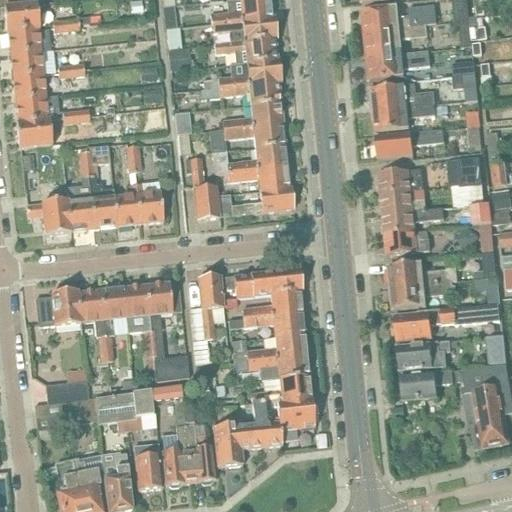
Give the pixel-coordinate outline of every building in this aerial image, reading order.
[(173,0),(162,0),(163,9),(174,8),(173,0)] [(269,0),(254,0),(239,2),(241,15),(211,18),(212,27),(272,20),(269,0)] [(466,0),(451,0),(454,25),(469,23),(466,0)] [(477,17),(485,16),(484,4),(476,5),(477,17)] [(8,35),(39,32),(41,31),(38,6),(3,9),(6,35),(8,35)] [(364,35),(427,29),(426,18),(399,20),(398,9),(362,13),(364,35)] [(175,19),(164,21),(166,33),(167,32),(177,31),(175,19)] [(273,20),(272,20),(212,27),(213,36),(229,35),(230,46),(230,47),(275,42),(273,20)] [(66,23),(67,33),(80,32),(81,37),(100,35),(99,25),(79,27),(79,22),(66,23)] [(67,33),(66,23),(53,24),(54,35),(67,33)] [(459,26),(462,52),(472,51),(470,25),(459,26)] [(427,29),(364,35),(366,57),(403,53),(402,43),(428,41),(427,29)] [(471,31),(472,43),(488,42),(486,29),(471,31)] [(177,31),(167,32),(168,48),(183,46),(181,31),(177,31)] [(39,32),(8,35),(10,58),(41,55),(39,32)] [(230,47),(230,46),(214,48),(215,58),(245,55),(246,67),(277,64),(275,42),(230,47)] [(474,58),(483,57),(481,45),(473,46),(474,58)] [(175,52),(169,53),(171,73),(186,71),(184,51),(181,52),(175,52)] [(41,55),(10,58),(13,82),(44,79),(41,55)] [(431,67),(429,55),(367,61),(369,82),(405,79),(404,70),(431,67)] [(247,79),(218,82),(204,84),(205,92),(278,85),(279,84),(277,64),(246,67),(247,79)] [(474,64),(451,66),(452,80),(475,78),(474,64)] [(483,79),(491,78),(490,66),(482,67),(483,79)] [(71,68),(72,79),(85,78),(84,67),(71,68)] [(72,79),(71,68),(58,70),(59,80),(72,79)] [(155,69),(140,71),(142,83),(157,81),(155,69)] [(476,89),(475,78),(452,80),(442,81),(443,92),(476,89)] [(44,79),(13,82),(15,103),(46,100),(44,79)] [(278,85),(205,92),(199,93),(200,102),(249,97),(250,109),(281,105),(278,85)] [(372,114),(435,108),(434,97),(407,100),(406,88),(370,91),(372,114)] [(158,91),(144,92),(145,104),(160,103),(158,91)] [(57,99),(46,100),(15,103),(18,125),(50,122),(59,121),(57,99)] [(281,105),(250,109),(252,121),(222,124),(223,133),(283,126),(281,105)] [(436,118),(435,108),(372,114),(374,135),(410,131),(409,121),(436,118)] [(447,108),(437,109),(438,116),(448,115),(447,108)] [(467,129),(481,128),(479,111),(466,112),(467,129)] [(88,114),(75,115),(76,125),(89,124),(88,114)] [(76,125),(75,115),(62,116),(63,127),(76,125)] [(191,117),(176,118),(178,137),(192,136),(191,117)] [(50,122),(18,125),(16,126),(19,151),(53,148),(50,122)] [(283,126),(223,133),(224,142),(254,139),(255,151),(285,148),(283,126)] [(483,149),(481,128),(467,129),(470,151),(483,149)] [(493,168),(504,166),(500,132),(488,133),(493,168)] [(377,161),(397,159),(414,157),(413,149),(442,146),(441,142),(437,142),(436,133),(375,139),(377,161)] [(129,161),(140,160),(138,147),(128,149),(129,161)] [(92,166),(92,167),(109,165),(107,148),(90,150),(91,154),(80,155),(82,168),(92,166)] [(285,148),(255,151),(256,164),(226,167),(227,176),(287,169),(285,148)] [(141,173),(140,160),(129,161),(131,174),(141,173)] [(200,161),(184,163),(186,176),(192,176),(196,222),(219,220),(217,200),(215,189),(203,191),(200,161)] [(483,187),(480,161),(461,163),(463,189),(483,187)] [(94,179),(92,167),(92,166),(82,168),(83,180),(94,179)] [(507,187),(504,166),(493,168),(495,189),(507,187)] [(287,169),(227,176),(228,185),(258,182),(260,206),(231,209),(232,219),(292,212),(287,169)] [(381,198),(411,195),(410,185),(423,184),(422,172),(379,176),(381,198)] [(141,226),(136,187),(131,188),(132,197),(114,199),(117,229),(141,226)] [(136,187),(141,226),(163,224),(160,195),(142,197),(141,187),(136,187)] [(475,208),(490,207),(488,188),(472,190),(475,208)] [(117,229),(114,199),(96,201),(95,192),(90,193),(95,231),(117,229)] [(86,202),(68,204),(70,234),(95,231),(90,193),(85,193),(86,202)] [(491,194),(492,206),(504,204),(503,193),(491,194)] [(411,195),(381,198),(383,218),(426,213),(425,203),(412,204),(411,195)] [(70,234),(68,204),(68,202),(41,205),(42,207),(26,209),(27,220),(43,219),(45,239),(71,236),(70,234)] [(492,226),(490,207),(475,208),(472,209),(474,228),(482,227),(492,226)] [(494,224),(511,223),(510,209),(493,210),(494,224)] [(443,212),(426,213),(383,218),(385,238),(415,235),(414,225),(445,222),(443,212)] [(486,256),(495,255),(492,226),(482,227),(486,256)] [(415,235),(385,238),(387,257),(430,253),(429,243),(416,244),(415,235)] [(511,235),(500,236),(502,251),(511,250),(511,235)] [(498,280),(495,255),(486,256),(489,281),(498,280)] [(511,256),(503,258),(506,294),(511,293),(511,256)] [(446,270),(447,273),(423,276),(422,265),(388,269),(391,292),(453,285),(452,282),(447,282),(447,280),(458,279),(457,269),(446,270)] [(270,297),(300,293),(298,272),(233,279),(235,291),(236,301),(270,297)] [(233,279),(224,280),(226,292),(235,291),(233,279)] [(193,353),(206,352),(205,343),(214,342),(211,312),(223,311),(222,300),(220,280),(198,283),(201,312),(189,313),(193,353)] [(454,298),(453,285),(391,292),(393,312),(426,308),(425,302),(454,298)] [(169,286),(144,288),(147,317),(172,314),(169,286)] [(147,317),(144,288),(122,291),(125,319),(126,336),(144,334),(145,345),(156,344),(154,333),(149,333),(147,317)] [(125,319),(122,291),(99,293),(102,321),(125,319)] [(77,294),(76,294),(79,324),(80,324),(102,321),(99,293),(77,295),(77,294)] [(270,297),(271,309),(242,312),(243,321),(302,315),(300,293),(270,297)] [(79,324),(76,294),(51,296),(51,300),(35,301),(38,330),(54,328),(54,330),(80,327),(80,324),(79,324)] [(491,306),(455,310),(457,326),(501,321),(500,305),(491,306)] [(457,326),(455,310),(417,314),(418,317),(394,319),(394,318),(393,318),(396,344),(432,340),(431,328),(457,326)] [(302,315),(243,321),(243,330),(273,327),(274,339),(305,336),(302,315)] [(305,336),(274,339),(276,351),(246,354),(247,364),(307,357),(305,336)] [(503,337),(486,338),(488,369),(506,368),(507,368),(503,337)] [(245,343),(231,345),(232,356),(246,354),(245,343)] [(399,374),(419,372),(433,371),(432,357),(452,355),(450,343),(397,349),(399,374)] [(156,344),(145,345),(147,359),(157,358),(156,344)] [(112,349),(99,351),(100,363),(113,362),(112,349)] [(185,356),(155,359),(158,384),(188,381),(185,356)] [(307,357),(247,364),(248,373),(278,370),(279,382),(309,379),(307,357)] [(247,364),(235,365),(236,374),(248,373),(247,364)] [(463,372),(463,385),(465,396),(472,395),(477,426),(471,427),(475,453),(509,445),(504,417),(511,415),(511,404),(506,368),(488,369),(463,372)] [(211,370),(197,372),(198,381),(212,379),(211,370)] [(451,373),(420,376),(400,378),(402,404),(437,401),(436,388),(453,386),(451,373)] [(47,407),(72,404),(71,388),(65,389),(64,376),(44,379),(47,407)] [(309,379),(279,382),(280,394),(250,397),(251,406),(277,403),(311,400),(309,379)] [(209,400),(208,387),(199,388),(200,401),(209,400)] [(179,389),(150,393),(151,403),(180,399),(179,389)] [(223,389),(216,389),(217,399),(224,399),(223,389)] [(153,417),(150,398),(149,393),(94,401),(98,427),(115,425),(125,423),(135,422),(135,420),(139,419),(153,417)] [(311,400),(277,403),(280,433),(315,430),(311,400)] [(277,403),(251,406),(253,423),(237,425),(237,427),(240,452),(241,452),(282,448),(280,433),(277,403)] [(72,404),(47,407),(34,409),(35,422),(74,418),(72,404)] [(181,406),(172,407),(175,431),(184,430),(181,406)] [(392,421),(404,420),(403,409),(391,410),(392,421)] [(74,418),(35,422),(37,434),(75,430),(74,418)] [(135,422),(125,423),(126,433),(141,431),(139,419),(135,420),(135,422)] [(125,423),(115,425),(116,435),(126,433),(125,423)] [(237,427),(213,430),(217,471),(242,468),(241,452),(240,452),(237,427)] [(184,430),(190,482),(197,482),(197,485),(215,483),(211,450),(195,451),(193,429),(184,430)] [(190,482),(184,430),(175,431),(177,453),(162,455),(166,488),(183,486),(182,483),(190,482)] [(133,450),(138,494),(162,491),(159,458),(139,460),(138,450),(133,450)] [(114,464),(101,466),(106,511),(131,511),(132,511),(125,457),(114,458),(114,464)] [(72,464),(81,511),(102,511),(97,486),(88,488),(83,465),(77,467),(76,463),(72,464)] [(81,511),(72,464),(54,468),(57,484),(63,482),(65,494),(57,496),(60,511),(81,511)]
